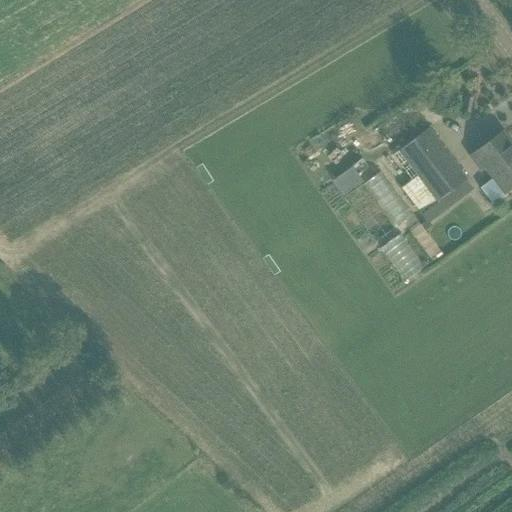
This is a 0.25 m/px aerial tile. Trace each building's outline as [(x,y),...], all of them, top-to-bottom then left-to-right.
[(401,188),(420,215),(466,180),(428,129),(398,151),(417,177),(401,188)] [(503,194),(511,187),(511,145),(502,132),(486,145),(469,157),(480,171),(484,168),(503,194)] [(351,167),(332,181),(336,187),(356,173),(351,167)] [(304,192),(317,204),(327,193),(314,181),(304,192)] [(393,219),(372,234),(397,269),(418,254),(393,219)] [(0,473),(111,392),(72,339),(0,391),(0,473)]
